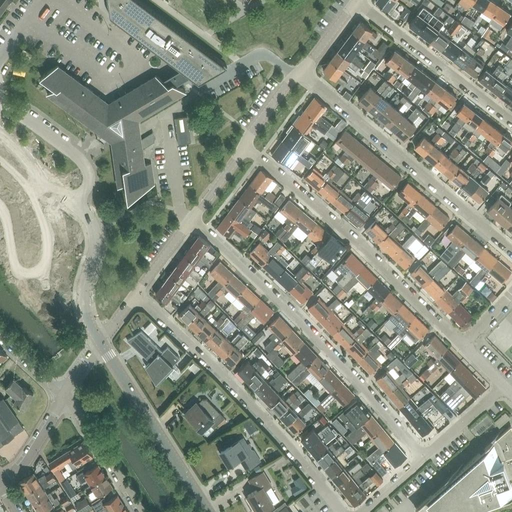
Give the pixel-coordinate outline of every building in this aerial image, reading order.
[(0,0),(0,14),(10,0),(0,0)] [(173,82),(176,84),(189,76),(199,83),(227,67),(137,0),(107,0),(110,17),(116,21),(180,69),(162,80),(169,85),(173,82)] [(395,0),(375,0),(375,1),(395,16),(399,12),(393,8),(398,2),(395,0)] [(459,0),(457,3),(468,10),(469,8),(472,3),(474,0),(459,0)] [(474,0),(472,3),(472,4),(482,10),(489,0),(474,0)] [(500,6),(490,0),(489,0),(482,10),(493,17),(500,6)] [(442,8),(450,13),(454,8),(446,3),(442,8)] [(500,6),(493,17),(490,21),(500,27),(503,24),(510,13),(500,6)] [(417,14),(409,25),(419,32),(427,21),(433,14),(432,14),(423,7),(418,14),(417,14)] [(438,7),(433,13),(438,16),(442,10),(438,7)] [(406,8),(401,15),(405,19),(407,17),(411,11),(406,8)] [(427,21),(419,32),(419,33),(430,41),(438,30),(439,30),(442,25),(444,23),(437,18),(433,14),(427,21)] [(445,35),(439,30),(438,30),(430,41),(441,50),(461,24),(456,20),(445,35)] [(355,25),(352,29),(353,30),(352,32),(365,41),(369,35),(374,39),(377,35),(372,31),(360,22),(356,26),(355,25)] [(451,58),(453,59),(462,48),(456,43),(467,28),(461,24),(450,39),(441,50),(447,54),(446,56),(450,59),(451,58)] [(493,32),(486,27),(481,35),(487,40),(493,32)] [(346,40),(345,41),(357,51),(361,46),(371,53),(374,48),(365,41),(352,32),(349,36),(347,35),(344,39),(346,40)] [(465,43),(462,48),(453,59),(464,67),(473,56),(476,52),(485,40),(480,37),(472,48),(465,43)] [(489,44),(485,40),(476,52),(480,55),(489,44)] [(341,46),(338,51),(359,67),(360,68),(363,63),(362,62),(358,59),(354,55),(357,51),(345,41),(344,42),(343,41),(339,45),(341,46)] [(383,41),(376,50),(381,54),(388,45),(383,41)] [(498,47),(506,53),(510,48),(505,45),(501,43),(498,47)] [(374,48),(371,53),(378,58),(381,54),(376,50),(374,48)] [(388,79),(405,57),(395,50),(385,63),(390,67),(383,76),(388,79)] [(359,67),(338,51),(330,61),(343,70),(347,65),(355,71),(359,67)] [(511,59),(506,55),(501,62),(506,65),(511,59)] [(473,56),(464,67),(475,76),(485,63),(477,57),(476,59),(473,56)] [(405,57),(388,79),(392,82),(396,77),(397,78),(401,72),(406,76),(415,65),(405,57)] [(343,70),(330,61),(323,70),(344,86),(347,82),(338,76),(343,70)] [(415,65),(406,76),(412,81),(404,92),(408,95),(425,73),(415,65)] [(489,87),(501,71),(503,68),(499,65),(492,74),(486,70),(479,79),(480,80),(479,82),(483,85),(485,84),(489,87)] [(40,76),(52,84),(56,88),(47,94),(105,137),(112,142),(113,148),(114,153),(118,187),(126,183),(128,200),(154,185),(151,164),(144,165),(144,161),(139,125),(138,120),(185,91),(176,84),(173,82),(169,85),(162,80),(156,75),(121,97),(109,104),(102,99),(57,66),(41,75),(40,76)] [(501,71),(489,87),(499,95),(506,86),(501,81),(506,75),(501,71)] [(425,73),(408,95),(407,96),(412,100),(421,88),(427,92),(435,81),(425,73)] [(366,91),(358,100),(368,108),(379,95),(386,87),(389,84),(385,81),(375,92),(370,87),(367,90),(366,91)] [(432,96),(423,107),(424,107),(428,110),(445,88),(435,81),(427,92),(432,96)] [(500,95),(499,97),(503,101),(504,99),(509,102),(511,97),(511,88),(511,90),(506,86),(499,95),(500,95)] [(428,110),(432,113),(436,108),(438,109),(442,104),(447,108),(448,107),(451,109),(456,102),(453,100),(456,97),(445,88),(428,110)] [(345,91),(342,96),(348,100),(352,96),(345,91)] [(379,95),(368,108),(377,116),(388,103),(379,95)] [(315,98),(304,112),(328,130),(331,125),(320,116),(327,107),(315,98)] [(397,111),(388,103),(377,116),(386,124),(397,111)] [(460,115),(451,127),(452,128),(457,132),(462,125),(474,110),(469,107),(470,106),(466,103),(465,104),(464,103),(457,112),(460,115)] [(407,118),(395,132),(404,140),(416,126),(412,123),(419,116),(422,112),(416,108),(407,118)] [(474,110),(462,125),(463,126),(469,130),(465,135),(469,138),(484,118),(480,116),(481,114),(475,109),(474,111),(474,110)] [(407,118),(397,111),(386,124),(395,132),(407,118)] [(294,126),(293,126),(305,135),(312,126),(315,129),(316,128),(325,134),(328,130),(304,112),(298,120),(296,119),(292,124),(294,126)] [(178,144),(191,142),(188,122),(187,116),(182,117),(174,118),(178,144)] [(453,119),(448,116),(441,125),(446,129),(453,119)] [(494,126),(484,118),(469,138),(471,139),(472,141),(476,136),(478,137),(482,132),(486,136),(494,126)] [(288,133),(282,141),(300,154),(311,139),(305,135),(293,126),(291,125),(286,131),(288,133)] [(331,125),(328,130),(336,136),(340,131),(331,125)] [(494,126),(486,136),(492,140),(488,145),(489,146),(485,150),(489,153),(504,134),(494,126)] [(438,127),(435,130),(437,132),(441,135),(444,132),(438,127)] [(452,128),(448,132),(454,136),(457,132),(452,128)] [(345,130),(335,142),(346,151),(343,154),(346,157),(359,142),(345,130)] [(148,134),(149,143),(158,141),(156,132),(148,134)] [(414,147),(424,155),(441,135),(437,132),(430,141),(424,136),(414,147)] [(511,140),(504,134),(489,153),(492,156),(496,151),(502,156),(511,143),(511,140)] [(424,155),(434,164),(444,153),(439,149),(441,145),(440,144),(445,139),(441,135),(424,155)] [(465,143),(464,144),(467,147),(472,141),(471,139),(469,138),(465,143)] [(300,154),(282,141),(271,155),(283,164),(284,164),(289,168),(300,154)] [(354,158),(363,165),(373,154),(359,142),(346,157),(350,160),(351,161),(354,158)] [(434,164),(443,171),(459,151),(455,148),(448,157),(444,153),(434,164)] [(466,152),(462,148),(459,151),(443,171),(451,178),(460,167),(456,164),(466,152)] [(387,165),(373,154),(363,165),(377,177),(387,165)] [(494,160),(487,155),(482,160),(489,166),(494,160)] [(506,159),(496,172),(501,175),(510,163),(506,159)] [(308,160),(304,165),(309,168),(312,164),(308,160)] [(451,178),(460,186),(477,166),(472,162),(465,171),(460,167),(451,178)] [(481,170),(483,171),(486,167),(483,165),(480,162),(477,166),(481,170)] [(318,191),(338,167),(337,166),(337,167),(334,165),(327,174),(326,173),(323,176),(313,168),(304,179),(318,191)] [(387,165),(377,177),(391,189),(401,177),(387,165)] [(460,186),(469,193),(479,183),(473,178),(481,170),(477,166),(460,186)] [(338,167),(318,191),(332,202),(341,191),(331,183),(333,179),(336,182),(344,172),(338,167)] [(261,170),(250,184),(262,193),(265,196),(268,192),(264,190),(273,179),(261,170)] [(486,174),(479,183),(469,193),(479,201),(488,191),(483,186),(491,178),(486,174)] [(502,181),(500,185),(505,190),(508,186),(502,181)] [(367,182),(363,186),(371,193),(367,190),(370,185),(367,182)] [(401,211),(401,212),(405,214),(409,210),(412,206),(422,195),(408,183),(398,194),(408,203),(401,211)] [(250,184),(239,199),(251,208),(256,200),(260,203),(261,202),(264,204),(268,198),(265,196),(262,193),(250,184)] [(370,185),(367,190),(371,193),(375,189),(374,188),(370,185)] [(269,191),(268,192),(265,196),(268,198),(271,201),(275,196),(269,191)] [(351,200),(341,191),(332,202),(345,214),(361,195),(358,192),(351,200)] [(361,195),(345,214),(354,221),(353,223),(356,226),(358,225),(359,226),(369,214),(362,209),(372,197),(365,191),(361,195)] [(280,194),(274,202),(279,206),(285,198),(280,194)] [(491,194),(486,200),(492,205),(497,199),(491,194)] [(409,210),(405,214),(405,215),(407,217),(408,217),(409,218),(412,215),(416,210),(419,212),(425,218),(435,206),(422,195),(412,206),(409,210)] [(508,205),(511,202),(503,195),(503,196),(500,196),(500,195),(497,199),(492,205),(487,210),(497,218),(508,205)] [(251,208),(239,199),(228,213),(240,222),(243,225),(248,229),(248,228),(252,223),(244,217),(251,208)] [(293,223),(303,212),(289,200),(279,211),(289,219),(286,222),(288,223),(291,226),(293,223)] [(508,205),(497,218),(506,226),(511,218),(511,208),(508,205)] [(254,219),(259,209),(253,206),(248,216),(254,219)] [(418,227),(414,232),(419,236),(423,231),(426,227),(430,222),(439,230),(449,218),(435,206),(425,218),(421,222),(417,227),(418,227)] [(297,226),(307,234),(316,224),(303,212),(293,223),(291,226),(287,230),(284,234),(281,237),(285,241),(297,226)] [(250,229),(248,228),(248,229),(243,225),(240,222),(228,213),(217,228),(229,237),(230,236),(231,236),(234,233),(233,231),(235,229),(245,236),(250,229)] [(401,219),(400,219),(405,224),(410,219),(409,218),(408,217),(407,217),(405,215),(405,214),(401,219)] [(395,225),(399,221),(393,215),(389,219),(393,223),(395,225)] [(395,225),(393,223),(389,227),(388,226),(385,229),(375,220),(365,231),(378,244),(396,226),(395,225)] [(399,221),(395,225),(396,226),(378,244),(391,256),(401,245),(394,238),(405,227),(399,221)] [(254,224),(250,229),(257,234),(261,228),(254,224)] [(316,224),(307,234),(311,238),(310,240),(314,244),(315,247),(311,251),(314,253),(330,235),(316,224)] [(452,241),(439,255),(446,261),(447,262),(460,248),(470,236),(456,224),(446,236),(452,241)] [(265,229),(257,237),(259,239),(261,236),(266,240),(268,238),(270,239),(273,236),(265,229)] [(279,229),(275,234),(280,238),(281,237),(284,234),(279,229)] [(412,234),(401,245),(391,256),(405,269),(415,258),(405,249),(416,237),(412,234)] [(330,235),(314,253),(311,258),(305,264),(311,270),(324,255),(332,261),(334,259),(335,259),(339,254),(340,255),(344,250),(343,249),(345,247),(343,246),(344,244),(341,242),(339,243),(330,235)] [(194,241),(191,246),(212,261),(216,256),(213,254),(212,253),(211,253),(206,249),(210,244),(198,236),(198,237),(196,236),(193,240),(194,241)] [(423,240),(429,246),(435,239),(431,236),(426,236),(423,240)] [(460,248),(447,262),(452,267),(460,258),(465,252),(474,260),(484,248),(470,236),(460,248)] [(259,242),(249,253),(262,266),(280,247),(282,245),(277,241),(268,251),(259,242)] [(248,249),(251,251),(257,244),(254,242),(248,249)] [(428,249),(424,245),(414,254),(418,259),(424,253),(428,249)] [(212,261),(191,246),(184,255),(195,264),(199,258),(209,266),(212,261)] [(280,247),(262,266),(275,278),(286,267),(277,259),(280,257),(278,255),(283,250),(280,247)] [(484,248),(474,260),(482,267),(469,282),(475,286),(480,280),(497,260),(484,248)] [(284,256),(290,262),(295,257),(294,257),(289,252),(284,256)] [(335,279),(343,287),(364,266),(351,253),(333,271),(339,276),(335,279)] [(306,254),(301,260),(305,264),(311,258),(306,254)] [(180,261),(177,265),(198,281),(202,276),(192,268),(195,264),(184,255),(183,256),(182,255),(178,260),(180,261)] [(423,287),(446,264),(441,260),(429,272),(426,270),(426,268),(423,265),(421,265),(421,264),(410,274),(423,287)] [(511,272),(497,260),(480,280),(484,282),(488,278),(489,278),(491,275),(501,283),(511,272)] [(220,262),(209,273),(218,281),(223,285),(233,274),(220,262)] [(450,269),(446,264),(423,287),(436,300),(446,290),(437,281),(450,269)] [(454,268),(454,269),(457,271),(461,274),(464,270),(458,264),(454,268)] [(177,265),(170,275),(181,283),(184,278),(194,286),(198,281),(177,265)] [(286,267),(275,278),(289,290),(306,272),(307,270),(302,265),(294,275),(286,267)] [(364,266),(343,287),(347,291),(358,280),(366,289),(377,279),(364,266)] [(309,275),(306,272),(289,290),(302,303),(312,292),(302,282),(309,275)] [(223,285),(211,298),(212,298),(214,301),(223,291),(226,288),(228,291),(236,298),(246,287),(233,275),(233,274),(223,285)] [(170,275),(162,284),(180,297),(183,293),(176,289),(181,283),(170,275)] [(377,279),(366,289),(376,298),(373,301),(373,302),(369,306),(362,313),(365,316),(372,309),(379,302),(390,291),(377,279)] [(218,281),(207,293),(208,295),(211,298),(223,285),(218,281)] [(446,290),(436,300),(448,313),(459,303),(473,288),(468,284),(466,281),(451,295),(446,290)] [(180,297),(162,284),(155,294),(166,303),(170,298),(180,305),(183,300),(182,299),(180,297)] [(338,284),(332,290),(336,294),(342,289),(342,288),(338,284)] [(246,287),(236,298),(245,306),(242,309),(243,310),(238,314),(239,315),(242,318),(260,299),(246,287)] [(336,294),(335,295),(340,299),(346,292),(342,288),(342,289),(336,294)] [(379,302),(372,309),(375,312),(382,304),(392,314),(402,303),(390,291),(379,302)] [(491,292),(487,297),(492,302),(496,297),(491,292)] [(207,304),(210,300),(210,299),(207,296),(199,306),(197,304),(194,308),(190,303),(179,315),(180,315),(179,317),(182,320),(183,319),(188,323),(207,304)] [(320,322),(338,304),(340,302),(336,298),(327,307),(318,298),(307,308),(320,322)] [(346,301),(344,303),(348,307),(350,305),(355,301),(353,298),(348,303),(346,301)] [(242,318),(236,324),(242,329),(255,315),(257,317),(257,318),(257,320),(259,322),(261,322),(262,321),(263,322),(273,311),(260,299),(242,318)] [(214,304),(210,300),(207,304),(188,323),(197,331),(207,320),(203,316),(214,304)] [(392,314),(389,317),(389,318),(397,325),(392,329),(398,334),(415,316),(402,304),(402,303),(392,314)] [(459,303),(448,313),(461,326),(472,316),(459,303)] [(338,304),(320,322),(333,335),(344,324),(334,314),(342,307),(341,307),(338,304)] [(238,314),(233,320),(233,321),(236,324),(242,318),(239,315),(238,314)] [(264,347),(269,352),(277,344),(292,330),(279,316),(268,327),(274,333),(269,337),(272,340),(264,347)] [(415,316),(398,334),(401,338),(405,333),(415,343),(428,329),(415,316)] [(212,325),(207,320),(197,331),(205,340),(224,320),(221,317),(216,322),(215,321),(212,325)] [(224,320),(205,340),(214,348),(225,337),(228,334),(227,333),(222,328),(230,320),(227,317),(224,320)] [(371,319),(366,324),(372,330),(377,325),(371,319)] [(148,333),(155,326),(151,322),(144,329),(148,333)] [(344,324),(333,335),(345,348),(364,330),(363,330),(361,327),(356,331),(353,334),(344,324)] [(364,330),(345,348),(357,361),(368,350),(361,342),(371,332),(366,327),(363,330),(364,330)] [(170,343),(176,338),(169,330),(163,335),(170,343)] [(277,344),(269,352),(266,354),(266,355),(271,360),(278,352),(276,351),(284,344),(293,354),(304,343),(292,330),(277,344)] [(141,331),(127,340),(146,359),(148,356),(152,360),(145,367),(151,372),(150,374),(157,381),(156,383),(166,373),(172,366),(172,367),(173,367),(172,366),(179,358),(167,347),(162,352),(141,331)] [(265,335),(260,331),(252,340),(256,344),(265,335)] [(225,337),(214,348),(223,356),(242,336),(238,333),(230,342),(225,337)] [(384,334),(380,338),(387,345),(391,340),(384,334)] [(387,345),(390,349),(401,338),(398,334),(387,345)] [(242,336),(223,356),(232,365),(234,363),(235,364),(240,360),(238,358),(242,354),(238,350),(248,339),(243,335),(242,336)] [(375,336),(370,341),(373,345),(375,344),(376,343),(379,340),(375,336)] [(437,359),(447,349),(434,336),(424,346),(437,359)] [(304,343),(293,354),(301,362),(287,375),(286,376),(291,381),(291,380),(317,356),(304,343)] [(368,350),(357,361),(370,374),(381,363),(376,358),(380,354),(376,350),(379,347),(376,343),(375,344),(373,345),(368,350)] [(256,347),(252,351),(259,358),(263,354),(256,347)] [(447,349),(437,359),(434,362),(429,366),(427,368),(431,372),(441,363),(449,372),(460,362),(447,349)] [(390,351),(386,355),(390,360),(395,356),(390,351)] [(404,362),(409,368),(418,359),(412,354),(404,362)] [(317,356),(295,377),(300,382),(306,376),(307,376),(310,372),(315,377),(317,379),(318,380),(329,369),(317,356)] [(245,358),(237,366),(240,368),(237,370),(246,379),(265,361),(261,357),(260,359),(256,362),(255,361),(251,365),(245,358)] [(396,358),(388,365),(391,369),(392,369),(393,368),(396,365),(400,362),(400,361),(396,358)] [(265,361),(246,379),(254,388),(264,379),(260,375),(264,371),(264,370),(269,365),(265,361)] [(460,362),(449,372),(456,379),(439,396),(444,402),(472,375),(460,362)] [(417,366),(413,370),(416,374),(421,370),(417,366)] [(176,377),(183,371),(179,367),(172,373),(176,377)] [(205,378),(211,370),(206,367),(201,375),(205,378)] [(387,394),(412,373),(406,367),(402,371),(404,374),(401,377),(400,375),(394,379),(387,370),(376,380),(387,394)] [(342,382),(329,369),(318,380),(330,393),(342,382)] [(420,375),(424,379),(430,374),(426,369),(420,375)] [(417,378),(412,373),(387,394),(399,408),(410,398),(401,388),(410,381),(411,383),(417,378)] [(268,383),(264,379),(254,388),(262,397),(283,377),(280,374),(274,380),(272,378),(268,383)] [(485,388),(472,375),(444,402),(453,410),(460,403),(457,400),(464,393),(462,391),(465,388),(475,398),(485,388)] [(283,377),(262,397),(270,406),(281,396),(277,392),(281,388),(280,387),(287,381),(283,377)] [(8,397),(13,403),(24,409),(33,393),(22,387),(13,379),(5,388),(11,394),(8,397)] [(190,383),(193,387),(200,384),(197,379),(190,383)] [(342,382),(330,393),(320,403),(323,406),(324,407),(335,397),(343,406),(354,396),(342,382)] [(308,389),(303,393),(303,394),(310,401),(315,396),(308,389)] [(281,396),(270,406),(279,414),(297,397),(293,393),(285,401),(281,396)] [(300,394),(297,397),(279,414),(287,423),(297,414),(297,413),(293,410),(297,406),(297,405),(304,398),(300,394)] [(410,398),(399,408),(410,422),(438,399),(433,394),(418,407),(410,398)] [(0,444),(23,429),(2,399),(0,400),(0,444)] [(202,399),(197,404),(196,403),(185,414),(202,431),(209,424),(214,428),(224,418),(216,409),(206,399),(202,399)] [(438,399),(433,404),(441,412),(446,408),(438,399)] [(356,401),(338,415),(346,424),(350,421),(365,408),(359,400),(357,402),(356,401)] [(297,414),(287,423),(295,432),(304,424),(305,423),(301,417),(312,407),(308,403),(297,413),(297,414)] [(320,403),(316,406),(322,412),(325,409),(324,407),(323,406),(320,403)] [(432,403),(410,422),(422,436),(423,435),(427,432),(434,426),(426,417),(427,417),(437,409),(432,403)] [(365,408),(350,421),(355,428),(371,415),(365,408)] [(352,431),(349,434),(353,439),(361,431),(363,430),(366,432),(366,433),(371,439),(383,429),(371,415),(355,428),(352,431)] [(317,420),(322,425),(326,421),(322,416),(317,420)] [(249,418),(242,423),(245,428),(253,424),(249,418)] [(304,424),(297,430),(300,432),(306,427),(304,424)] [(309,448),(331,429),(327,424),(316,433),(313,429),(301,438),(309,448)] [(342,426),(338,430),(342,434),(346,430),(347,430),(343,425),(342,426)] [(415,509),(417,511),(471,511),(511,497),(511,432),(510,426),(481,451),(415,509)] [(333,428),(331,429),(309,448),(316,457),(328,448),(328,447),(325,444),(338,433),(333,428)] [(383,429),(371,439),(378,447),(366,456),(371,462),(394,443),(383,429)] [(259,462),(248,444),(248,445),(244,438),(221,452),(229,465),(242,457),(248,468),(259,462)] [(72,469),(93,456),(83,441),(48,463),(53,471),(68,462),(72,469)] [(394,443),(371,462),(375,467),(382,475),(387,472),(380,463),(387,457),(394,467),(406,457),(394,443)] [(332,444),(328,447),(328,448),(316,457),(324,467),(345,449),(344,449),(342,446),(341,445),(336,449),(332,444)] [(345,449),(324,467),(331,476),(343,466),(348,463),(344,458),(348,455),(347,454),(348,454),(348,453),(345,449)] [(331,477),(331,478),(331,479),(332,479),(332,480),(333,480),(333,481),(334,481),(335,481),(339,485),(363,466),(358,461),(349,469),(345,469),(343,466),(331,476),(331,477)] [(363,466),(339,485),(346,494),(358,485),(355,480),(364,473),(371,467),(367,463),(363,466)] [(105,476),(98,465),(84,474),(83,471),(76,476),(81,483),(87,479),(91,485),(105,476)] [(60,475),(63,480),(71,475),(68,470),(60,475)] [(47,479),(53,476),(51,472),(45,476),(44,474),(37,479),(33,473),(19,482),(26,493),(44,481),(47,480),(47,479)] [(255,490),(247,495),(257,511),(261,511),(274,505),(273,504),(264,490),(270,486),(271,486),(263,472),(249,480),(253,486),(255,485),(257,489),(255,490)] [(358,485),(346,494),(354,504),(366,494),(362,489),(373,480),(377,485),(383,480),(375,472),(369,476),(358,485)] [(105,476),(91,485),(94,490),(87,494),(91,500),(112,487),(105,476)] [(44,481),(26,493),(33,503),(47,494),(43,488),(47,486),(44,481)] [(269,489),(279,501),(284,497),(275,485),(269,489)] [(74,495),(81,493),(79,487),(72,489),(74,495)] [(47,494),(33,503),(38,511),(42,511),(59,502),(56,497),(54,499),(50,492),(47,494)] [(107,511),(114,511),(124,506),(117,495),(103,504),(101,500),(93,506),(96,511),(100,511),(106,509),(107,511)] [(66,496),(60,500),(63,505),(70,501),(66,496)] [(85,497),(75,504),(76,507),(79,511),(81,511),(91,506),(87,500),(85,497)] [(71,503),(65,507),(67,511),(69,511),(74,509),(71,503)]
